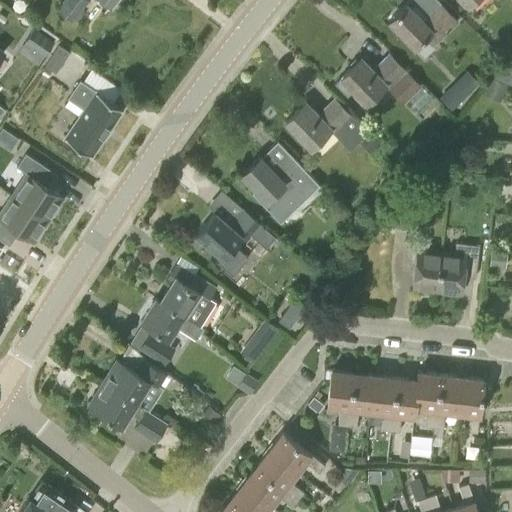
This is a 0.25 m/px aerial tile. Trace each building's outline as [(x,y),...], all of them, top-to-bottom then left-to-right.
[(77,29),(87,18),(79,12),(89,1),(88,0),(62,0),(54,9),(77,29)] [(458,21),(439,1),(421,18),(406,2),(387,20),(413,46),(423,37),(432,46),(458,21)] [(34,28),(24,41),(44,55),(53,41),(34,28)] [(56,42),(42,63),(53,71),(67,50),(56,42)] [(406,69),(388,52),(371,69),(360,57),(334,83),(347,96),(352,90),(365,103),(384,84),(403,104),(422,85),(406,69)] [(466,69),(449,86),(462,99),(479,82),(466,69)] [(67,97),(82,107),(62,137),(91,157),(123,110),(95,91),(95,89),(79,78),(67,97)] [(506,85),(491,79),(486,91),(501,97),(506,85)] [(350,113),(333,96),(316,113),(305,101),(284,121),(310,147),(329,129),(350,150),(368,131),(350,113)] [(20,133),(3,123),(0,126),(0,138),(11,146),(20,133)] [(31,206),(50,219),(65,197),(43,184),(52,170),(25,152),(16,166),(25,172),(10,192),(31,206)] [(262,203),(276,218),(291,203),(295,206),(318,184),(294,159),(277,175),(259,156),(241,173),(266,200),(262,203)] [(31,206),(10,192),(0,207),(0,238),(4,241),(14,228),(34,242),(50,219),(31,206)] [(381,228),(390,215),(376,206),(367,220),(381,228)] [(275,236),(244,209),(230,225),(214,211),(195,233),(221,256),(217,261),(232,274),(247,257),(233,245),(240,237),(246,242),(251,236),(265,248),(275,236)] [(436,289),(441,249),(428,248),(429,239),(405,236),(403,262),(414,263),(412,286),(436,289)] [(441,249),(436,289),(461,292),(463,269),(475,270),(479,245),(455,242),(454,251),(441,249)] [(500,268),(501,254),(491,252),(489,266),(500,268)] [(190,270),(183,280),(176,275),(160,300),(160,301),(187,318),(188,319),(188,317),(201,325),(215,301),(209,297),(216,286),(190,270)] [(158,338),(148,353),(164,363),(174,348),(167,343),(170,338),(169,338),(176,326),(197,339),(204,327),(201,325),(188,317),(188,319),(187,318),(160,301),(160,300),(156,296),(140,321),(142,322),(139,326),(158,338)] [(296,317),(285,309),(277,320),(288,327),(296,317)] [(264,318),(256,329),(269,339),(278,328),(264,318)] [(102,381),(149,409),(163,387),(159,385),(166,373),(143,358),(135,370),(116,358),(102,381)] [(347,425),(352,372),(330,369),(326,405),(339,407),(338,424),(347,425)] [(432,426),(438,373),(418,370),(417,379),(414,406),(424,407),(422,425),(432,426)] [(238,383),(237,385),(238,386),(249,393),(250,393),(258,380),(255,379),(245,372),(238,383)] [(370,410),(374,374),(352,372),(347,425),(356,426),(357,408),(370,410)] [(456,410),(460,375),(438,373),(432,426),(442,427),(444,409),(456,410)] [(389,430),(395,376),(374,374),(370,410),(381,411),(379,429),(389,430)] [(460,375),(456,410),(468,412),(466,430),(476,431),(482,378),(460,375)] [(413,415),(414,406),(417,379),(395,376),(389,430),(398,431),(400,413),(413,415)] [(148,410),(149,409),(102,381),(88,404),(121,424),(129,411),(139,418),(132,428),(155,442),(167,422),(148,410)] [(324,404),(313,396),(307,403),(318,411),(324,404)] [(324,465),(310,454),(283,432),(269,449),(297,472),(305,461),(319,472),(324,465)] [(413,432),(412,457),(432,458),(433,433),(413,432)] [(343,451),(344,438),(330,436),(329,449),(343,451)] [(289,481),(297,472),(269,449),(256,465),(298,498),(303,492),(289,481)] [(292,506),(298,498),(256,465),(242,483),(271,505),(278,496),(292,506)] [(336,477),(348,486),(361,467),(344,467),(336,477)] [(484,482),(484,468),(468,468),(468,482),(484,482)] [(75,502),(41,480),(30,497),(29,496),(18,511),(85,511),(87,511),(75,503),(75,502)] [(451,505),(453,511),(485,511),(484,508),(476,511),(466,482),(457,486),(463,501),(451,505)] [(265,511),(271,505),(242,483),(229,499),(245,511),(265,511)] [(453,511),(451,505),(440,509),(435,493),(426,497),(431,511),(453,511)] [(431,511),(426,497),(417,500),(421,511),(431,511)] [(245,511),(229,499),(219,511),(245,511)]
